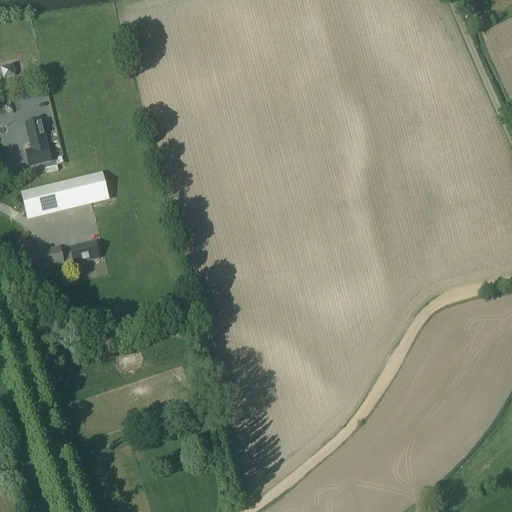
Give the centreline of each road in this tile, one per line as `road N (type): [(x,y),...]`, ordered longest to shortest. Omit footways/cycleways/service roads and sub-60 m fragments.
road 1 (unclassified): [(232,511),(289,481),(359,426),(422,322),(451,299),(511,283)]
road 2 (unclassified): [(511,140),(453,0)]
